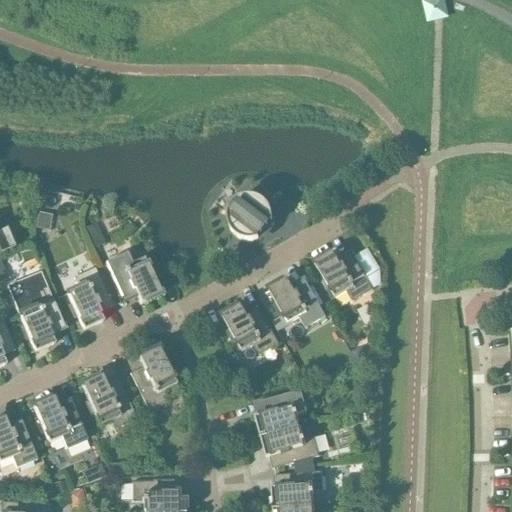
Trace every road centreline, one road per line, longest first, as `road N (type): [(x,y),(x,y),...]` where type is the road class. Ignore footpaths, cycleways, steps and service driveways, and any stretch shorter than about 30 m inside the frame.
road 1 (residential): [(348,208),(174,311),(0,390)]
road 2 (residential): [(511,296),(471,302),(477,511)]
